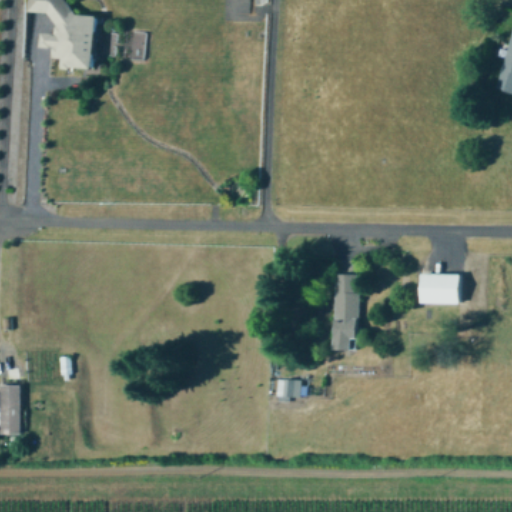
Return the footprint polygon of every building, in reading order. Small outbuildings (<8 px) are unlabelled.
[(99,66),(101,13),(67,12),(67,0),(25,0),(25,10),(57,11),(57,30),(44,30),(44,44),(57,45),(57,55),(66,56),(66,65),(99,66)] [(511,36),(509,48),(502,47),(493,85),(511,89),(511,36)] [(360,336),(360,271),(336,271),(336,347),(356,347),(356,336),(360,336)] [(467,271),(419,272),(420,301),(468,300),(467,271)] [(304,378),(278,377),(278,399),(292,399),(292,395),(303,395),(304,378)] [(23,383),(0,383),(0,431),(24,431),(23,383)]
